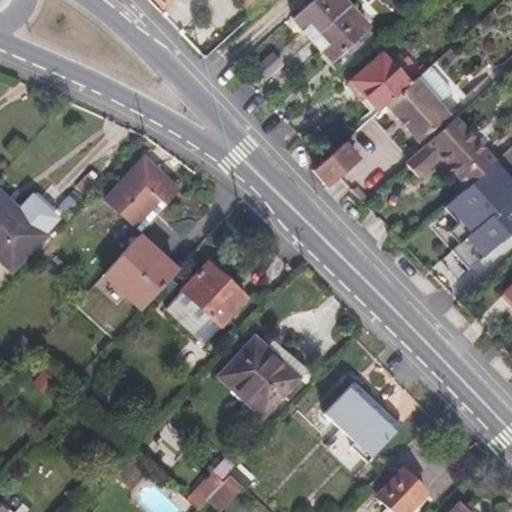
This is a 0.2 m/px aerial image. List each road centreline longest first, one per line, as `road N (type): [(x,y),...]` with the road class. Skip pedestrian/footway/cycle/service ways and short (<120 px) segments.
road 1 (secondary): [(511,435),(215,137)]
road 2 (secondary): [(0,42),(215,137)]
road 3 (secondary): [(215,137),(125,28),(91,0)]
road 4 (unknown): [(204,82),(294,0)]
